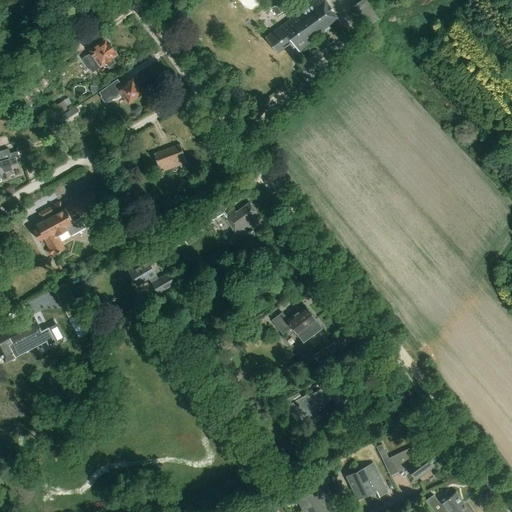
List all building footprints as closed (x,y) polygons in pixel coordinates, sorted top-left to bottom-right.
[(291,19),(265,38),(277,53),(292,42),(299,52),(340,21),(324,0),(313,0),(290,17),(291,19)] [(378,19),(365,0),(361,0),(350,8),(364,29),(378,19)] [(284,11),(278,3),(271,8),(277,16),(284,11)] [(91,53),(82,59),(92,72),(100,66),(101,67),(106,63),(109,67),(115,63),(112,59),(117,55),(105,39),(89,51),(91,53)] [(42,73),(13,97),(25,112),(33,105),(28,99),(49,82),(42,73)] [(116,82),(105,90),(109,96),(112,94),(115,98),(122,93),(129,102),(142,92),(132,78),(120,87),(116,82)] [(68,98),(56,105),(61,113),(67,110),(66,107),(71,104),(68,98)] [(75,106),(67,112),(70,117),(79,111),(75,106)] [(63,122),(58,110),(49,114),(54,125),(63,122)] [(0,161),(15,157),(30,152),(32,152),(29,143),(16,147),(18,151),(10,154),(8,149),(0,151),(0,161)] [(180,144),(154,154),(160,172),(187,163),(180,144)] [(26,163),(35,160),(32,152),(30,152),(24,154),(26,163)] [(0,168),(17,163),(15,157),(0,161),(0,181),(1,181),(0,178),(0,176),(1,177),(0,172),(0,168)] [(195,205),(208,197),(203,189),(190,198),(195,205)] [(39,229),(34,232),(39,240),(43,238),(49,249),(48,252),(50,255),(53,255),(65,249),(57,235),(67,230),(70,236),(85,228),(80,219),(75,221),(73,217),(86,209),(80,198),(63,208),(60,203),(39,214),(43,221),(37,225),(39,229)] [(234,209),(226,215),(224,211),(225,211),(220,202),(198,214),(204,226),(222,216),(224,217),(223,218),(235,234),(259,216),(250,203),(236,213),(234,209)] [(170,212),(173,217),(185,210),(182,204),(170,212)] [(161,216),(156,219),(161,226),(165,223),(161,216)] [(131,255),(117,263),(120,269),(134,261),(131,255)] [(151,266),(149,268),(145,261),(128,271),(132,278),(134,277),(140,286),(149,280),(158,294),(175,284),(168,273),(158,279),(151,266)] [(60,287),(56,290),(69,316),(80,310),(69,290),(63,293),(60,287)] [(282,313),(272,320),(283,334),(292,327),(303,341),(322,327),(307,308),(289,321),(282,313)] [(48,328),(41,332),(34,318),(0,335),(0,353),(5,363),(15,358),(46,341),(48,345),(55,342),(48,328)] [(326,346),(313,356),(322,368),(335,358),(326,346)] [(289,398),(278,408),(286,415),(296,409),(300,416),(303,415),(308,425),(320,418),(315,408),(332,398),(337,408),(349,401),(340,385),(336,387),(334,382),(309,396),(308,394),(302,398),(299,392),(292,396),(292,397),(289,398)] [(378,446),(376,447),(382,459),(387,456),(382,444),(378,446)] [(423,452),(419,454),(413,446),(412,447),(388,458),(396,473),(396,472),(405,466),(415,479),(420,476),(421,477),(427,472),(426,471),(434,466),(432,464),(438,460),(432,452),(427,456),(423,452)] [(313,465),(306,469),(309,474),(324,465),(321,461),(320,462),(314,452),(307,455),(313,465)] [(373,464),(347,476),(358,499),(365,495),(364,493),(375,488),(379,496),(387,492),(373,464)] [(336,511),(324,487),(298,500),(303,511),(324,511),(326,511),(336,511)] [(448,498),(446,496),(439,502),(434,495),(426,500),(435,511),(434,511),(449,511),(463,502),(456,492),(448,498)] [(449,511),(466,511),(469,510),(463,502),(449,511)]
